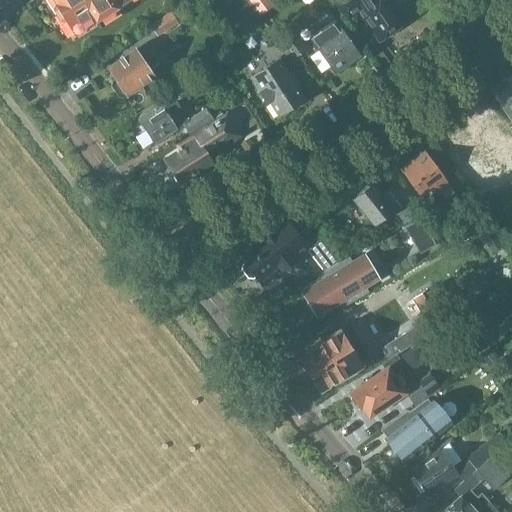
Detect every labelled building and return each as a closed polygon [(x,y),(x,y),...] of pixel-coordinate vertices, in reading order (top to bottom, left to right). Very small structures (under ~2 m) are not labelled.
[(52,0),(75,36),(131,0),(52,0)] [(260,18),(245,0),(233,0),(217,14),(236,37),(260,18)] [(262,0),(247,0),(260,17),(270,10),(262,0)] [(346,22),(362,11),(382,40),(404,24),(386,0),(344,0),(336,7),(340,15),(345,22),(346,22)] [(321,33),(311,40),(335,74),(359,56),(333,20),(340,15),(335,7),(313,23),(321,33)] [(147,26),(148,27),(156,38),(179,24),(176,20),(181,17),(175,8),(167,12),(147,26)] [(280,41),(283,44),(284,44),(283,45),(293,59),(304,51),(290,33),(280,41)] [(156,60),(145,44),(109,69),(116,80),(112,83),(111,87),(118,98),(123,99),(140,88),(145,94),(156,87),(152,81),(155,78),(147,66),(156,60)] [(266,107),(270,104),(278,117),(305,101),(296,87),(299,86),(290,72),(288,73),(278,59),(248,79),(266,107)] [(511,97),(503,104),(501,110),(511,124),(511,123),(511,97)] [(154,145),(182,126),(188,122),(187,121),(176,103),(164,111),(160,105),(139,119),(142,124),(141,125),(154,145)] [(227,114),(200,132),(190,138),(177,147),(181,152),(165,162),(173,174),(171,175),(180,189),(188,183),(189,184),(194,181),(192,179),(212,165),(205,154),(216,147),(218,150),(239,136),(230,122),(244,113),(238,104),(226,112),(227,114)] [(182,126),(190,138),(200,132),(199,131),(213,122),(213,121),(222,115),(215,104),(206,110),(205,109),(187,121),(188,122),(182,126)] [(463,133),(450,143),(463,160),(459,163),(470,179),(474,176),(485,191),(504,178),(507,181),(511,177),(511,136),(501,145),(484,121),(470,131),(471,132),(465,136),(463,133)] [(402,171),(422,198),(434,189),(439,196),(439,195),(445,202),(455,195),(449,187),(424,154),(402,171)] [(373,185),(353,201),(374,228),(392,214),(396,211),(398,210),(396,208),(387,197),(384,199),(373,185)] [(398,210),(396,211),(404,225),(415,218),(406,202),(396,208),(398,210)] [(252,280),(258,288),(305,250),(323,272),(339,263),(300,214),(291,221),(285,213),(232,254),(240,264),(239,270),(247,280),(252,280)] [(420,220),(404,229),(419,256),(435,246),(420,220)] [(478,232),(491,254),(502,247),(489,225),(478,232)] [(300,291),(315,319),(338,306),(340,309),(369,293),(366,288),(379,281),(364,254),(351,261),(349,257),(339,263),(323,272),(317,275),(320,280),(300,291)] [(430,289),(412,300),(425,321),(380,349),(387,361),(394,357),(442,327),(437,321),(447,315),(430,289)] [(490,297),(477,304),(481,311),(493,303),(490,297)] [(467,326),(459,316),(451,322),(459,332),(467,326)] [(350,326),(299,357),(319,392),(371,361),(350,326)] [(490,353),(483,360),(489,367),(496,360),(490,353)] [(394,357),(387,361),(380,366),(383,371),(349,394),(360,410),(361,409),(368,420),(406,395),(404,392),(411,383),(394,357)] [(408,389),(419,405),(440,390),(429,374),(408,389)] [(408,413),(382,433),(386,439),(384,441),(402,464),(450,426),(450,425),(443,417),(432,403),(432,402),(430,404),(427,400),(409,414),(408,413)] [(465,457),(468,461),(476,470),(492,456),(508,443),(499,433),(465,457)] [(410,473),(427,497),(458,475),(455,472),(452,467),(461,461),(449,444),(410,473)] [(452,491),(452,492),(459,499),(444,511),(505,511),(504,510),(501,511),(496,511),(489,504),(481,495),(476,499),(470,492),(483,481),(492,491),(509,477),(492,456),(476,470),(452,491)]
